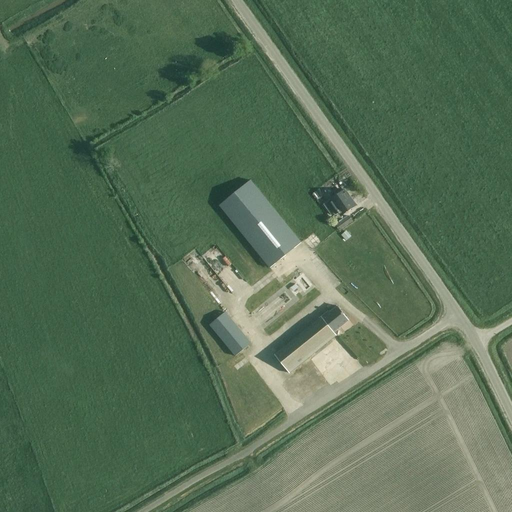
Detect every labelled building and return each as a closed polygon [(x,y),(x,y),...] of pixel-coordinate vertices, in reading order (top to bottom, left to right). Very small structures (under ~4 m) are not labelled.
[(301,243),(251,180),(220,206),(270,268),(301,243)] [(330,200),(330,201),(325,205),(331,214),(337,210),(337,211),(341,208),(346,213),(356,206),(350,198),(345,190),(330,200)] [(336,225),(339,230),(352,221),(349,216),(336,225)] [(347,231),(342,235),(347,241),(352,236),(347,231)] [(226,266),(230,264),(225,254),(222,256),(226,266)] [(299,265),(246,307),(265,331),(319,289),(299,265)] [(328,312),(322,317),(334,333),(349,320),(338,306),(329,313),(328,312)] [(235,356),(251,343),(225,312),(210,325),(235,356)] [(318,320),(275,355),(289,373),(336,336),(334,333),(322,317),(318,320)] [(229,352),(223,356),(226,361),(233,356),(229,352)] [(256,389),(254,392),(264,398),(266,395),(256,389)]
